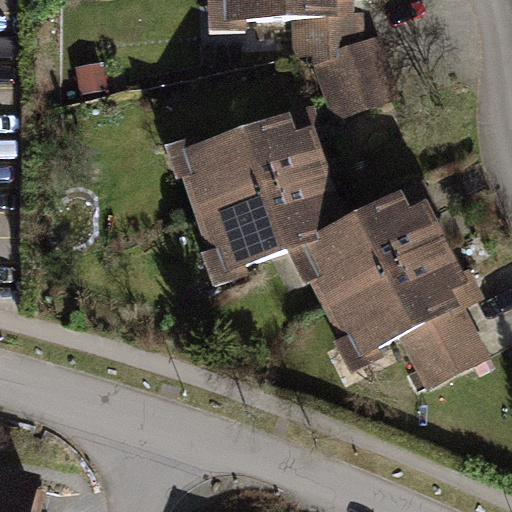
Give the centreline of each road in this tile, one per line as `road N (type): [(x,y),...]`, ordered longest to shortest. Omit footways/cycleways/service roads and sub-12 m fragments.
road 1 (residential): [(170,425),(408,511)]
road 2 (residential): [(0,377),(170,425)]
road 3 (residential): [(511,160),(502,121),(508,73),(501,0)]
